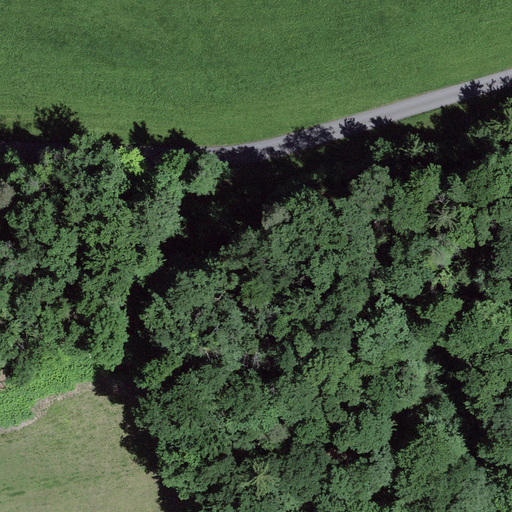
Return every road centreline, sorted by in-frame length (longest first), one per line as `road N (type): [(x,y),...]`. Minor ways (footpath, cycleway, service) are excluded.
road 1 (unclassified): [(511,79),(286,152),(0,163)]
road 2 (track): [(149,157),(129,226),(130,310),(98,338),(0,384)]
